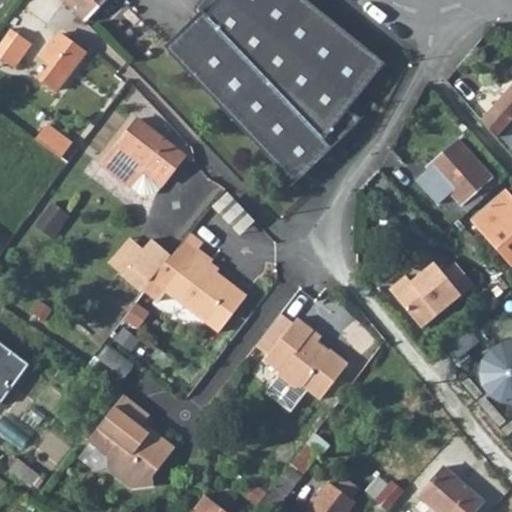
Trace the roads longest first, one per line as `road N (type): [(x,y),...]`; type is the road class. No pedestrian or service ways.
road 1 (residential): [(404,12),(425,62),(377,150),(298,247)]
road 2 (unknown): [(298,247),(277,240),(196,149)]
